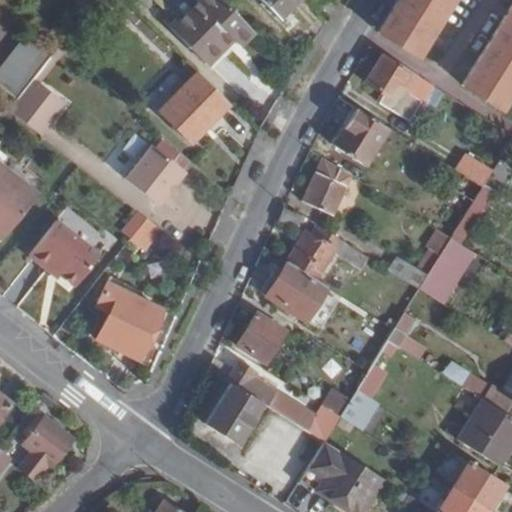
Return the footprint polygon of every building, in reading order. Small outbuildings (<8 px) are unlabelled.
[(193,0),(168,25),(173,32),(205,1),(204,0),(193,0)] [(217,74),(256,35),(221,0),(205,0),(205,1),(173,32),(217,74)] [(259,0),(282,23),(305,1),(304,0),(259,0)] [(450,0),(396,0),(376,33),(415,56),(450,0)] [(511,0),(460,85),(500,109),(511,90),(511,0)] [(39,82),(55,63),(28,43),(0,78),(0,91),(20,107),(32,92),(39,82)] [(406,120),(429,84),(381,54),(363,83),(378,93),(378,100),(380,106),(406,120)] [(205,124),(227,100),(193,68),(154,110),(183,136),(199,120),(205,124)] [(39,82),(32,92),(20,107),(12,117),(45,142),(71,109),(39,82)] [(387,128),(352,107),(329,143),(364,165),(387,128)] [(161,155),(135,188),(166,215),(194,181),(161,155)] [(348,174),(320,157),(300,202),(331,216),(334,207),(340,209),(346,197),(339,194),(348,174)] [(486,179),(489,173),(467,160),(458,173),(465,177),(481,187),(481,185),(486,179)] [(0,232),(10,240),(41,201),(0,168),(0,232)] [(481,187),(465,177),(448,204),(464,214),(481,187)] [(450,237),(460,244),(491,193),(481,187),(464,214),(450,237)] [(302,218),(281,209),(275,221),(297,230),(302,218)] [(133,237),(140,243),(153,227),(146,221),(133,237)] [(57,272),(68,280),(82,291),(108,260),(64,226),(36,261),(53,276),(57,272)] [(340,239),(319,226),(314,236),(304,231),(286,261),(314,279),(334,249),(340,239)] [(150,251),(162,233),(153,227),(140,243),(150,251)] [(450,237),(437,229),(425,247),(428,249),(416,269),(397,257),(388,270),(418,289),(427,274),(450,237)] [(0,246),(3,249),(10,240),(0,232),(0,246)] [(437,281),(461,244),(460,244),(450,237),(427,274),(437,281)] [(349,245),(340,239),(334,249),(341,255),(349,245)] [(359,268),(367,257),(349,245),(341,255),(340,257),(359,268)] [(314,279),(286,261),(264,298),(312,326),(333,292),(314,279)] [(63,285),(68,280),(57,272),(53,276),(63,285)] [(428,295),(437,281),(427,274),(418,289),(428,295)] [(117,316),(128,295),(113,287),(102,310),(117,316)] [(167,314),(128,295),(117,316),(104,343),(144,362),(167,314)] [(412,321),(402,314),(397,322),(393,329),(404,334),(412,321)] [(283,334),(254,315),(235,344),(264,362),(271,353),(276,355),(280,350),(276,345),(283,334)] [(393,329),(397,322),(389,318),(386,325),(393,330),(393,329)] [(386,341),(396,347),(404,334),(393,329),(393,330),(386,341)] [(207,369),(262,404),(306,432),(312,422),(295,411),(296,408),(251,379),(255,373),(237,362),(231,369),(212,359),(207,369)] [(207,369),(199,385),(220,398),(203,424),(235,445),(262,404),(207,369)] [(360,430),(375,405),(354,392),(346,405),(339,417),(360,430)] [(511,418),(511,399),(503,414),(511,418)] [(330,411),(339,417),(346,405),(337,400),(330,411)] [(498,467),(511,443),(511,418),(503,414),(481,400),(455,441),(498,467)] [(322,442),(339,417),(330,411),(322,406),(312,422),(306,432),(322,442)] [(69,437),(42,416),(37,422),(30,419),(24,429),(27,432),(23,439),(32,446),(19,464),(33,473),(46,456),(51,461),(69,437)] [(322,442),(298,481),(347,511),(360,511),(381,479),(322,442)] [(485,508),(501,482),(466,461),(450,486),(485,508)] [(435,511),(482,511),(485,508),(450,486),(434,511),(435,511)] [(407,495),(400,506),(408,511),(426,511),(428,508),(407,495)] [(182,511),(160,498),(152,511),(182,511)]
